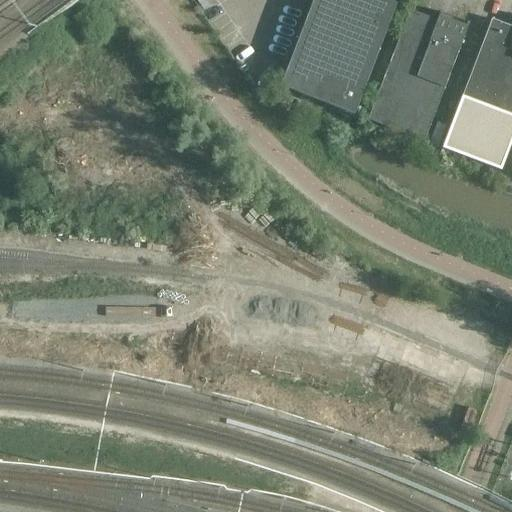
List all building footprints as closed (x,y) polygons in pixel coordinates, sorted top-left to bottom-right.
[(314,0),(284,79),(281,88),(354,116),(397,7),(379,0),(314,0)] [(424,143),(445,88),(416,77),(437,23),(410,12),(368,122),(424,143)] [(441,13),(437,23),(416,77),(445,88),(470,25),(441,13)] [(511,116),(511,30),(492,23),(488,32),(463,98),(511,116)] [(511,143),(511,116),(463,98),(443,150),(501,172),(511,143)]
